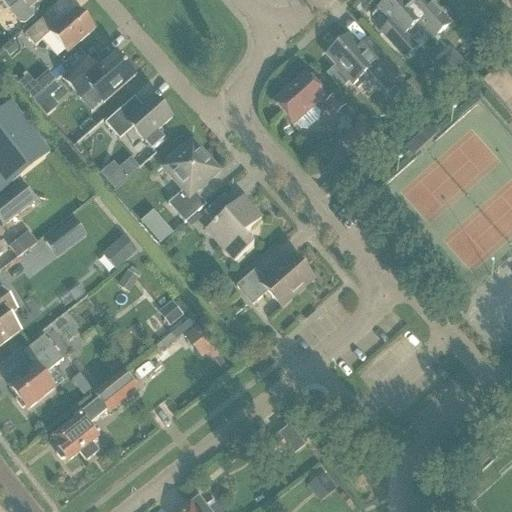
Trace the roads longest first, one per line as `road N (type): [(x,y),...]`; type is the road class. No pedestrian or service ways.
road 1 (residential): [(310,364),(388,293),(245,132),(236,106)]
road 2 (residential): [(125,511),(310,364)]
road 3 (residential): [(403,511),(401,462),(310,364)]
road 4 (residential): [(236,106),(198,107),(105,0)]
